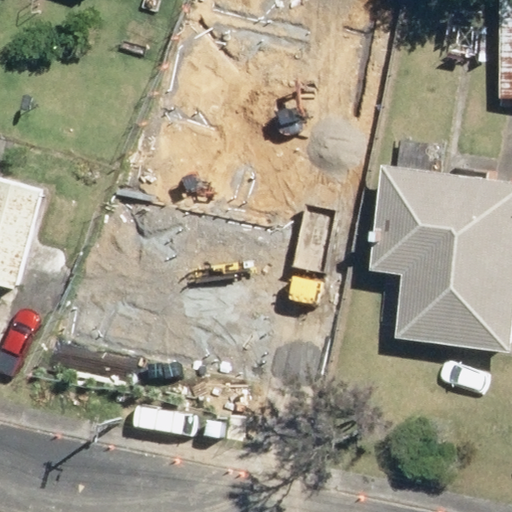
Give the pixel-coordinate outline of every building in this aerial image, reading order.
[(394,0),(334,0),(322,81),(380,91),(394,0)] [(511,0),(506,0),(502,101),(511,101),(511,0)] [(244,248),(234,288),(297,304),(333,153),(160,111),(133,221),(244,248)] [(413,281),(407,341),(511,351),(511,181),(395,170),(384,278),(413,281)] [(52,192),(0,177),(0,286),(26,293),(52,192)]
